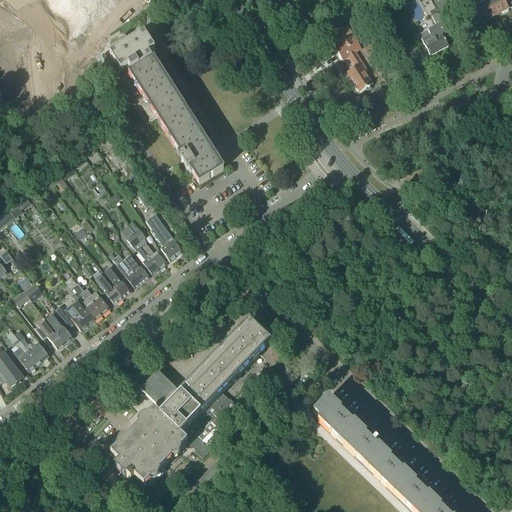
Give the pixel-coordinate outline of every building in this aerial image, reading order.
[(0,0),(0,33),(28,25),(38,57),(23,61),(36,102),(42,100),(44,105),(57,101),(56,97),(70,93),(56,47),(71,43),(57,0),(0,0)] [(359,14),(373,5),(370,0),(357,0),(353,3),(359,14)] [(433,0),(441,14),(452,9),(447,0),(433,0)] [(477,0),(474,2),(476,5),(464,12),(473,30),(494,19),(491,14),(486,3),(483,0),(477,0)] [(502,0),(483,0),(486,3),(491,14),(494,19),(511,8),(511,7),(509,1),(504,3),(502,0)] [(442,24),(437,15),(431,18),(436,27),(427,32),(418,36),(422,44),(417,49),(419,52),(420,54),(421,56),(422,57),(424,59),(426,62),(440,55),(439,54),(448,49),(444,41),(450,38),(443,24),(442,24)] [(346,28),(330,38),(336,49),(333,50),(342,63),(348,60),(354,70),(347,75),(360,94),(365,91),(368,93),(372,90),(371,87),(372,87),(365,75),(367,73),(355,55),(360,52),(346,28)] [(155,53),(144,36),(141,38),(139,37),(137,39),(136,41),(118,52),(115,52),(113,53),(113,56),(110,57),(121,74),(123,73),(126,77),(123,79),(152,123),(157,120),(182,159),(181,159),(183,162),(181,163),(187,172),(189,171),(199,186),(199,187),(223,171),(223,170),(153,61),(153,60),(151,61),(148,57),(155,53)] [(71,165),(75,171),(85,164),(81,158),(71,165)] [(431,179),(440,173),(435,164),(426,168),(424,166),(421,167),(426,175),(428,174),(431,179)] [(66,181),(75,175),(70,167),(60,173),(66,181)] [(52,191),(63,182),(57,174),(46,183),(52,191)] [(43,192),(49,188),(45,183),(39,187),(43,192)] [(101,196),(106,193),(101,185),(96,189),(101,196)] [(142,197),(138,199),(146,211),(154,205),(147,193),(146,194),(143,190),(139,192),(142,197)] [(16,204),(22,212),(31,205),(25,197),(16,204)] [(22,213),(22,212),(16,204),(13,206),(12,205),(7,209),(14,219),(22,213)] [(0,215),(0,216),(7,226),(15,221),(7,210),(0,215)] [(182,256),(173,243),(155,216),(151,220),(176,260),(182,256)] [(170,265),(176,260),(151,220),(145,224),(151,232),(150,233),(156,242),(157,241),(163,250),(161,253),(170,265)] [(81,227),(87,235),(93,231),(86,223),(81,227)] [(75,236),(79,242),(86,236),(82,230),(75,236)] [(133,237),(139,245),(145,241),(139,232),(134,236),(133,237)] [(137,257),(136,257),(152,279),(159,273),(145,255),(144,254),(140,248),(138,246),(139,245),(133,237),(132,236),(126,241),(133,250),(136,254),(138,254),(139,255),(137,257)] [(154,258),(145,246),(140,249),(138,246),(140,248),(144,254),(145,255),(159,273),(166,268),(157,255),(154,258)] [(7,254),(1,258),(6,266),(12,261),(7,254)] [(118,258),(112,263),(117,269),(117,270),(124,279),(124,280),(134,292),(141,287),(123,264),(123,263),(123,264),(118,258)] [(138,270),(130,259),(123,264),(141,287),(149,281),(139,269),(138,270)] [(89,280),(93,276),(85,266),(81,269),(89,280)] [(120,283),(111,270),(102,276),(123,302),(130,296),(120,283)] [(115,309),(123,302),(102,276),(94,283),(104,295),(115,309)] [(71,280),(65,285),(71,292),(73,290),(79,298),(84,294),(77,285),(76,286),(71,280)] [(31,306),(42,297),(35,288),(24,297),(31,306)] [(84,294),(79,298),(84,305),(82,306),(85,310),(95,324),(102,318),(109,313),(95,295),(92,297),(88,292),(87,291),(84,294)] [(61,309),(56,313),(68,328),(72,324),(81,335),(88,329),(95,324),(85,310),(82,306),(78,302),(65,312),(64,312),(62,309),(61,309)] [(48,327),(51,330),(65,348),(72,343),(53,318),(46,324),(48,327)] [(65,348),(51,330),(50,330),(46,325),(39,330),(35,325),(31,328),(39,337),(42,335),(57,354),(65,348)] [(257,333),(249,325),(242,332),(241,331),(238,336),(237,337),(236,337),(233,341),(232,343),(230,342),(228,347),(226,348),(225,348),(223,352),(221,354),(220,353),(217,358),(216,360),(215,359),(212,363),(210,365),(209,364),(207,369),(205,371),(204,370),(201,375),(200,376),(199,375),(196,380),(195,381),(193,381),(191,386),(189,387),(188,386),(185,391),(185,392),(183,392),(180,397),(177,394),(158,376),(141,394),(158,411),(155,414),(155,415),(154,414),(147,421),(149,422),(145,426),(143,425),(142,426),(144,427),(140,431),(139,430),(131,438),(126,442),(128,444),(124,448),(122,447),(121,448),(123,449),(119,453),(118,451),(111,459),(119,467),(115,471),(117,473),(118,473),(121,476),(121,478),(121,481),(122,482),(128,488),(129,487),(131,485),(133,483),(134,482),(135,483),(141,488),(146,493),(150,497),(151,497),(186,460),(188,458),(185,455),(187,453),(190,449),(193,451),(196,454),(195,454),(195,455),(199,459),(203,462),(203,463),(207,459),(211,455),(210,454),(218,445),(219,446),(225,440),(223,438),(222,427),(233,416),(234,414),(238,410),(230,402),(229,403),(228,402),(222,396),(230,387),(259,357),(265,362),(265,363),(265,364),(263,365),(264,365),(267,368),(270,371),(271,372),(284,358),(274,349),(270,346),(271,346),(268,343),(267,342),(262,337),(262,334),(260,333),(258,333),(257,333)] [(37,346),(31,351),(25,342),(20,345),(39,369),(49,361),(37,346)] [(13,355),(19,362),(18,362),(29,377),(39,369),(20,345),(16,348),(18,351),(13,355)] [(12,388),(22,380),(4,356),(0,359),(0,372),(0,373),(0,380),(3,385),(7,382),(12,388)] [(442,511),(327,400),(313,415),(319,420),(318,422),(409,511),(442,511)] [(222,469),(217,464),(171,511),(188,511),(228,471),(226,473),(222,469)]
